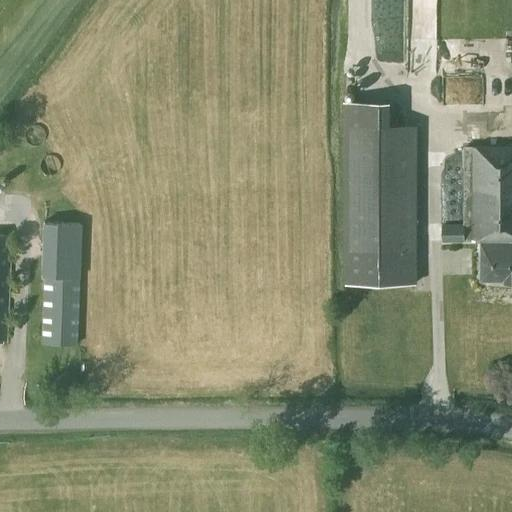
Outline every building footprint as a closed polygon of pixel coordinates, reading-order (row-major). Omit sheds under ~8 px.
[(415,6),(415,19),(439,19),(439,0),(427,0),(428,7),(415,6)] [(487,102),(486,73),(447,74),(448,103),(487,102)] [(345,99),(345,283),(417,283),(417,123),(392,123),(392,99),(345,99)] [(511,145),(464,146),(464,223),(444,223),(444,239),(481,239),(481,277),(504,277),(504,280),(511,280),(511,145)] [(80,222),(43,221),(41,275),(44,275),(42,342),(76,343),(80,222)] [(0,342),(7,343),(11,234),(0,234),(0,342)]
